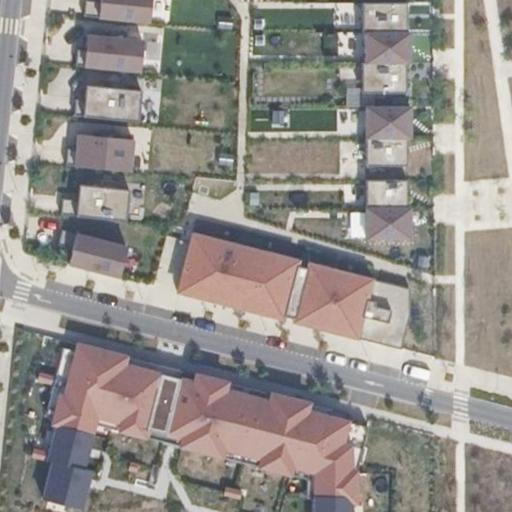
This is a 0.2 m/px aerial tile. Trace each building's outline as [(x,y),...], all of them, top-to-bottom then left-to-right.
[(99,0),(100,1),(85,0),(84,17),(148,21),(149,0),(99,0)] [(409,0),(360,0),(362,94),(408,93),(408,66),(410,62),(409,0)] [(125,40),(126,33),(114,32),(114,39),(88,37),(87,53),(77,52),(76,66),(140,71),(142,42),(125,40)] [(125,88),(125,83),(112,82),(112,88),(85,86),(84,103),(75,102),(74,115),(139,121),(141,89),(125,88)] [(410,107),(366,107),(365,165),(406,165),(406,140),(409,137),(410,107)] [(135,140),(117,138),(117,132),(101,131),(101,138),(78,136),(76,151),(66,150),(65,167),(133,172),(135,140)] [(406,180),(366,180),(366,238),(410,238),(410,211),(406,209),(406,180)] [(362,185),(349,185),(349,205),(362,206),(362,185)] [(128,221),(131,192),(89,188),(88,195),(76,200),(61,198),(60,215),(128,221)] [(168,224),(154,284),(400,348),(405,330),(411,295),(406,271),(391,256),(346,244),(346,234),(200,198),(190,227),(168,224)] [(129,248),(62,230),(58,247),(72,251),(67,269),(119,283),(129,248)] [(124,345),(71,331),(51,419),(36,489),(77,499),(83,460),(80,455),(92,422),(303,475),(306,511),(356,511),(351,413),(309,400),(310,392),(265,382),(263,389),(227,379),(228,371),(187,362),(185,370),(121,354),(124,345)]
